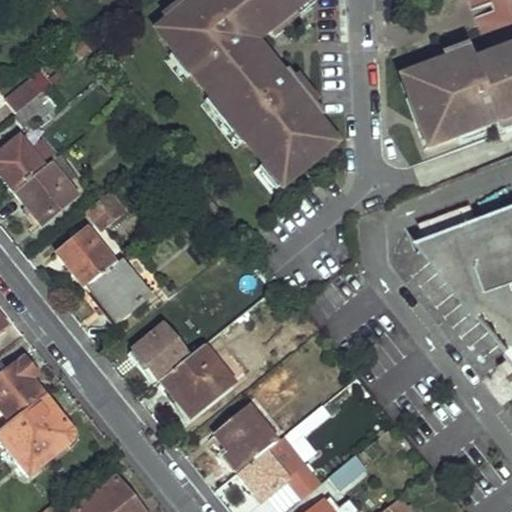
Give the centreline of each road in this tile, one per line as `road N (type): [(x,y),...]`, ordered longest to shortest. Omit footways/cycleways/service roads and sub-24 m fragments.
road 1 (residential): [(511,431),(388,270),(381,247),(399,215),(511,173)]
road 2 (residential): [(0,265),(197,511)]
road 3 (residential): [(361,0),(370,160),(353,197),(283,262)]
